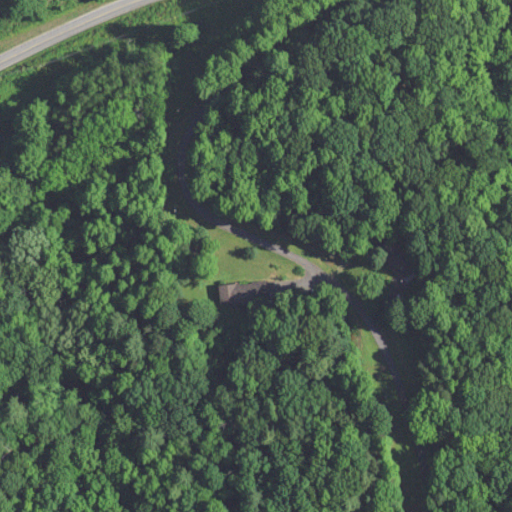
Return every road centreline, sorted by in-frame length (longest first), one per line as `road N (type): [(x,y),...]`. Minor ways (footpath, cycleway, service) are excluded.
road 1 (residential): [(343,0),(207,102),(188,126),(179,167),(195,206),(323,273),(364,314),(397,382),(433,511)]
road 2 (secondary): [(0,60),(135,0)]
